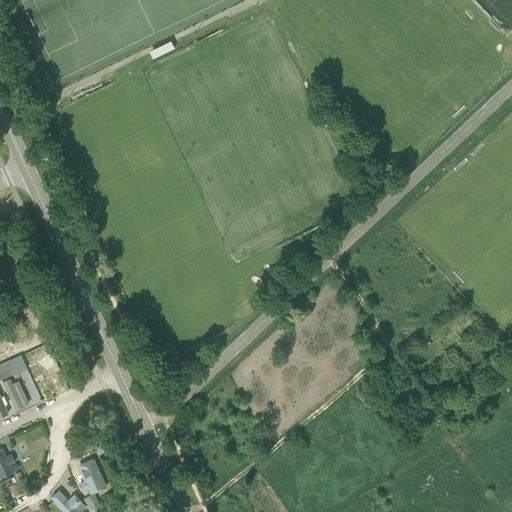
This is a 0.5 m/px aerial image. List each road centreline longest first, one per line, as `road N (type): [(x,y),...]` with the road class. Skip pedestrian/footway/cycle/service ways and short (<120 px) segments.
road 1 (unclassified): [(511,86),(162,416),(143,425)]
road 2 (secondary): [(143,425),(0,110)]
road 3 (track): [(391,349),(195,511)]
road 4 (track): [(102,383),(18,304),(0,298)]
